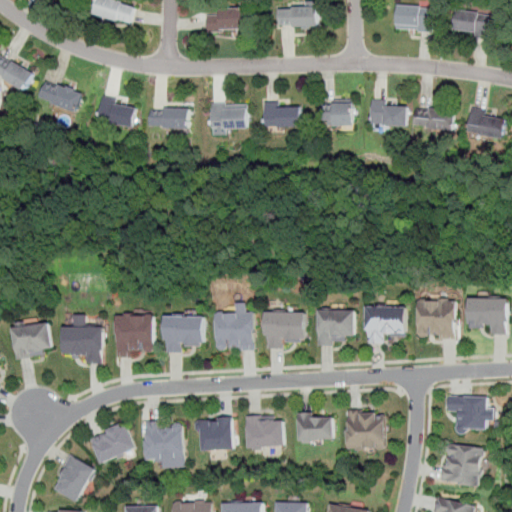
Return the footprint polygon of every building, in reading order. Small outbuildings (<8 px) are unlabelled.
[(133,25),(138,4),(120,0),(96,0),(93,16),(133,25)] [(398,5),(398,29),(435,30),(435,5),(398,5)] [(281,27),(320,27),(320,7),(281,7),(281,27)] [(494,14),(456,7),(452,28),(490,35),(494,14)] [(209,9),(209,31),(249,31),(249,9),(209,9)] [(37,74),(27,91),(5,78),(6,76),(0,72),(0,60),(2,57),(14,64),(15,61),(37,74)] [(78,114),(85,94),(48,81),(41,100),(78,114)] [(140,103),(104,97),(99,122),(135,128),(140,103)] [(355,125),(355,99),(328,99),(328,125),(355,125)] [(282,105),(282,100),(266,100),(266,126),(303,126),(303,105),(282,105)] [(410,100),(373,100),(373,125),(410,125),(410,100)] [(231,134),(231,127),(249,127),(249,102),(213,102),(213,134),(231,134)] [(456,108),(418,106),(416,126),(454,128),(456,108)] [(152,128),(193,128),(193,107),(152,107),(152,128)] [(470,133),(504,138),(507,116),(473,111),(470,133)] [(492,334),(511,334),(511,297),(471,297),(471,323),(492,323),(492,334)] [(419,338),(459,338),(459,298),(419,298),(419,338)] [(219,350),(258,350),(258,311),(248,311),(248,302),(238,302),(238,312),(219,312),(219,350)] [(409,304),(368,304),(368,342),(388,342),(388,333),(409,333),(409,304)] [(358,309),(320,309),(320,341),(358,341),(358,309)] [(289,348),(289,338),(309,338),(309,310),(267,310),(267,348),(289,348)] [(158,312),(118,312),(118,357),(138,357),(138,349),(158,349),(158,312)] [(89,314),(77,315),(77,326),(89,325),(89,314)] [(208,342),(208,314),(167,314),(167,351),(188,351),(188,342),(208,342)] [(56,354),(52,319),(15,323),(18,357),(56,354)] [(66,353),(88,353),(88,363),(108,363),(108,326),(66,326),(66,353)] [(0,370),(2,372),(10,360),(0,353),(0,370)] [(490,431),(490,420),(496,420),(496,406),(491,406),(491,394),(450,394),(449,411),(459,411),(459,431),(490,431)] [(388,449),(388,409),(348,409),(348,449),(388,449)] [(300,441),(336,441),(336,411),(300,411),(300,441)] [(249,446),(287,446),(287,414),(249,414),(249,446)] [(236,416),(200,416),(201,449),(237,448),(236,416)] [(146,421),(147,459),(186,458),(185,420),(146,421)] [(138,450),(129,422),(92,435),(102,462),(138,450)] [(485,487),(489,446),(447,442),(443,482),(485,487)] [(98,468),(72,454),(55,487),(81,501),(98,468)] [(478,511),(480,504),(439,496),(435,511),(478,511)] [(215,511),(215,499),(175,499),(175,511),(215,511)] [(225,501),(225,511),(266,511),(266,501),(225,501)] [(277,501),(277,511),(313,511),(313,501),(277,501)] [(372,511),(373,508),(332,502),(330,511),(372,511)]
